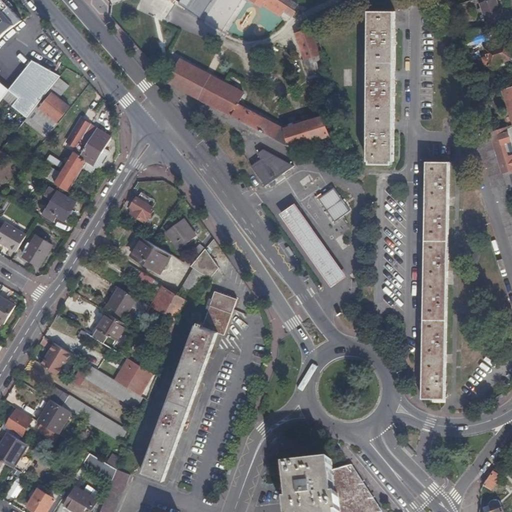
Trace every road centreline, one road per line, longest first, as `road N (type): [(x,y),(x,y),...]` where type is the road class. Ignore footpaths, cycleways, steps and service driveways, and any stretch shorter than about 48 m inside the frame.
road 1 (secondary): [(340,346),(173,116)]
road 2 (secondary): [(155,135),(274,294),(312,365)]
road 3 (residential): [(155,135),(49,298)]
road 4 (residential): [(414,141),(407,332)]
road 5 (residential): [(511,281),(473,172),(455,145),(414,141)]
road 6 (secondary): [(39,0),(155,135)]
road 7 (secondary): [(173,116),(74,0)]
